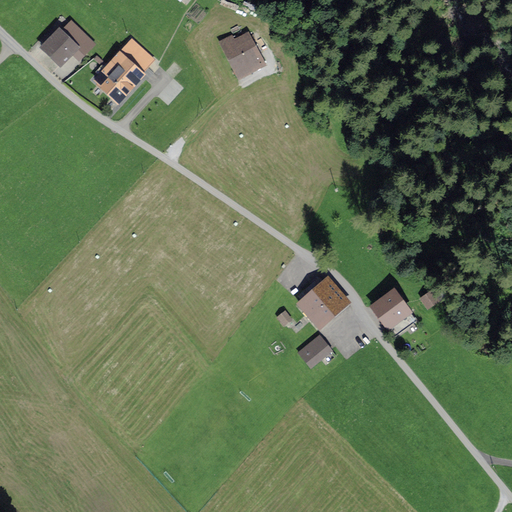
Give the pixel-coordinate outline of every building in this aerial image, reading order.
[(218,43),(242,83),(268,68),(245,28),(218,43)] [(62,32),(44,50),(62,68),(81,50),(62,32)] [(128,51),(97,82),(118,103),(149,72),(128,51)] [(329,281),(301,305),(321,328),(349,303),(329,281)] [(428,291),(420,296),(428,307),(436,301),(428,291)] [(395,293),(376,308),(396,334),(415,319),(395,293)] [(285,316),(279,321),(284,327),(290,322),(285,316)] [(321,338),(301,353),(312,370),(333,355),(321,338)]
